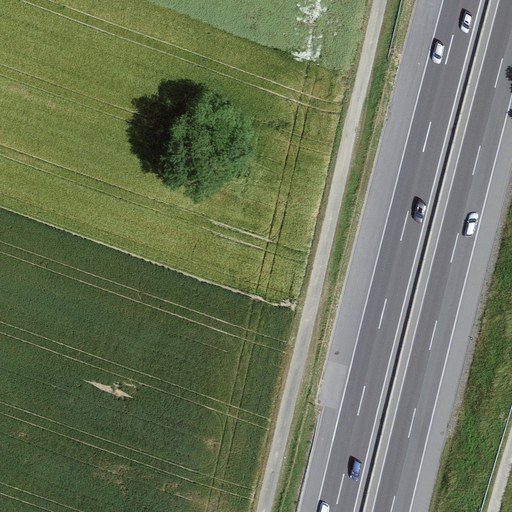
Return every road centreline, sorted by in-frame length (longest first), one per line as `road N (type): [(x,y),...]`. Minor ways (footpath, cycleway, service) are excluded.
road 1 (motorway): [(462,0),(335,511)]
road 2 (track): [(379,0),(264,511)]
road 3 (motorway): [(391,511),(511,23)]
